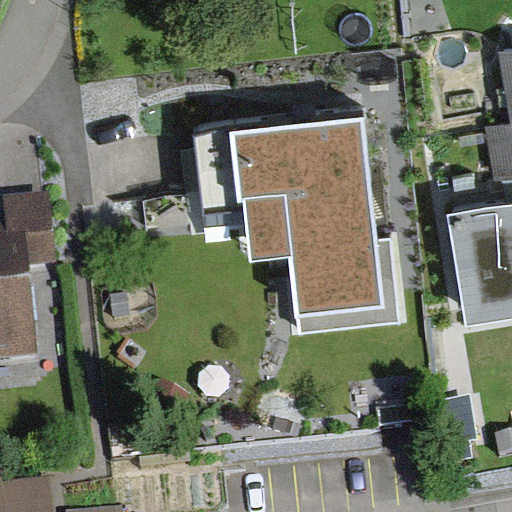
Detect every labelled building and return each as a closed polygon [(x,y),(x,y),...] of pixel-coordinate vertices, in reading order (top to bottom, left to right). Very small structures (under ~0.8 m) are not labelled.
[(511,173),(511,53),(492,57),(511,173)] [(366,106),(192,123),(200,208),(243,204),(248,249),(290,245),(298,331),(405,321),(396,228),(378,230),(366,106)] [(511,206),(446,215),(460,309),(511,301),(511,206)] [(0,367),(24,365),(15,262),(41,260),(36,210),(0,213),(3,242),(0,242),(0,367)] [(37,511),(35,490),(0,494),(0,511),(37,511)]
